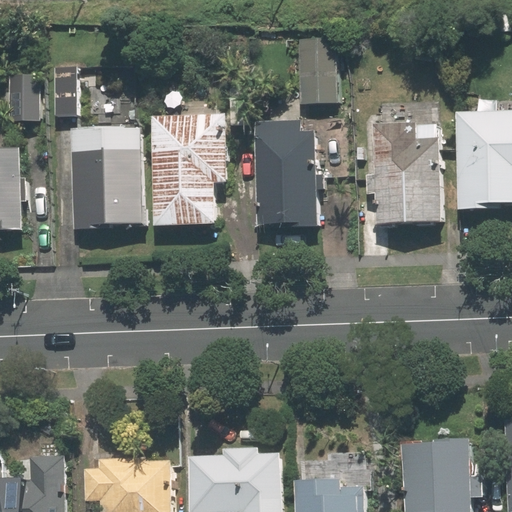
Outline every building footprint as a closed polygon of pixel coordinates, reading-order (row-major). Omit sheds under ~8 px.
[(300,42),(303,107),(342,105),(339,41),(300,42)] [(56,69),(58,121),(81,119),(79,68),(56,69)] [(42,119),(40,77),(15,78),(17,120),(42,119)] [(511,113),(460,116),(464,215),(504,214),(504,208),(511,207),(511,113)] [(229,116),(155,119),(160,230),(220,228),(218,186),(231,186),(229,116)] [(304,123),(259,125),(263,231),(322,229),(319,136),(304,136),(304,123)] [(420,135),(420,126),(378,128),(380,178),(371,179),(372,197),(381,197),(382,230),(446,228),(443,134),(420,135)] [(140,151),(139,131),(78,133),(79,153),(75,153),(78,233),(147,230),(144,151),(140,151)] [(0,152),(0,234),(27,234),(23,152),(0,152)] [(476,511),(474,437),(407,440),(409,511),(476,511)] [(263,451),(264,445),(227,446),(228,453),(194,454),(196,511),(224,511),(248,510),(248,511),(286,511),(284,451),(263,451)] [(69,511),(67,454),(32,455),(33,478),(2,479),(2,484),(0,483),(0,511),(69,511)] [(150,459),(150,456),(105,457),(105,466),(88,467),(89,500),(106,500),(106,511),(177,511),(175,458),(150,459)] [(346,477),(300,478),(301,511),(369,511),(368,484),(347,485),(346,477)]
